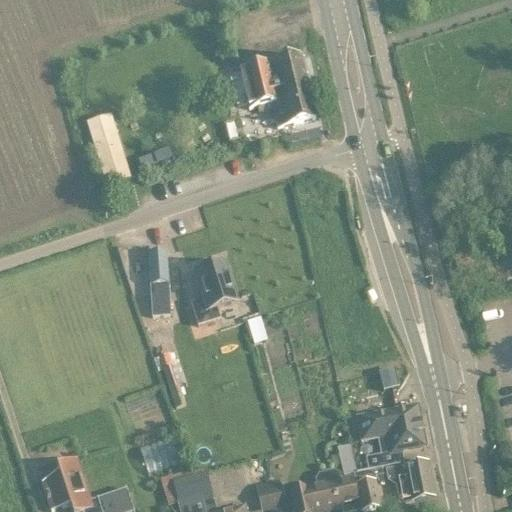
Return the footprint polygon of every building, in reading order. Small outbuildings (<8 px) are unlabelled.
[(311,117),(297,55),(235,70),(244,108),(268,102),(274,126),(311,117)] [(82,120),(101,185),(126,177),(106,113),(82,120)] [(163,148),(134,159),(137,168),(167,157),(163,148)] [(146,254),(150,318),(167,318),(163,253),(146,254)] [(220,261),(190,271),(198,298),(186,302),(193,325),(215,318),(212,307),(232,300),(220,261)] [(254,317),(242,321),(246,332),(258,328),(254,317)] [(221,360),(218,350),(205,354),(208,364),(221,360)] [(164,354),(155,357),(159,370),(171,407),(180,405),(174,384),(177,383),(172,366),(169,367),(164,354)] [(363,468),(368,468),(369,470),(390,465),(389,464),(399,462),(397,451),(421,445),(414,404),(351,415),(356,440),(373,437),(376,453),(361,456),(363,468)] [(334,455),(326,456),(327,463),(335,462),(334,455)] [(68,511),(129,511),(122,489),(87,501),(73,460),(54,466),(55,472),(38,483),(48,511),(67,506),(68,511)] [(349,460),(336,463),(339,474),(351,471),(349,460)] [(430,495),(423,462),(384,470),(386,479),(392,483),(396,502),(430,495)] [(352,500),(347,478),(346,476),(337,478),(336,473),(330,469),(314,473),(310,478),(312,486),(287,492),(291,511),(320,511),(321,511),(337,508),(339,511),(356,508),(354,499),(352,500)] [(357,509),(375,505),(367,471),(350,475),(357,509)] [(167,474),(156,477),(164,504),(172,501),(174,511),(241,511),(240,506),(216,511),(212,511),(202,474),(197,475),(169,482),(167,474)] [(251,484),(257,511),(281,506),(275,479),(251,484)]
